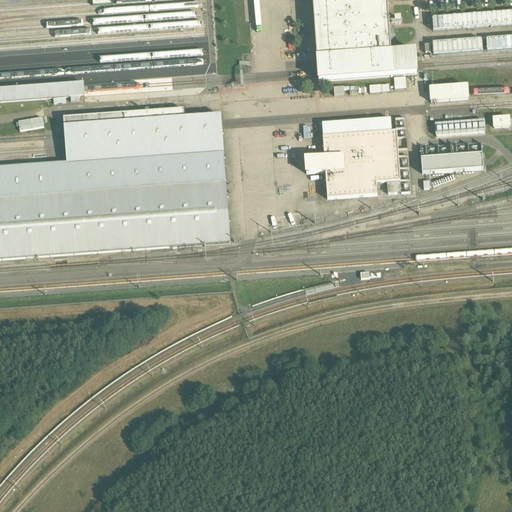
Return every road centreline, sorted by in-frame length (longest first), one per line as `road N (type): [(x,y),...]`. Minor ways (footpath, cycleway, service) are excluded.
road 1 (track): [(16,511),(88,443),(207,365),(360,313),(511,296)]
road 2 (track): [(0,280),(244,265),(250,239),(276,230)]
